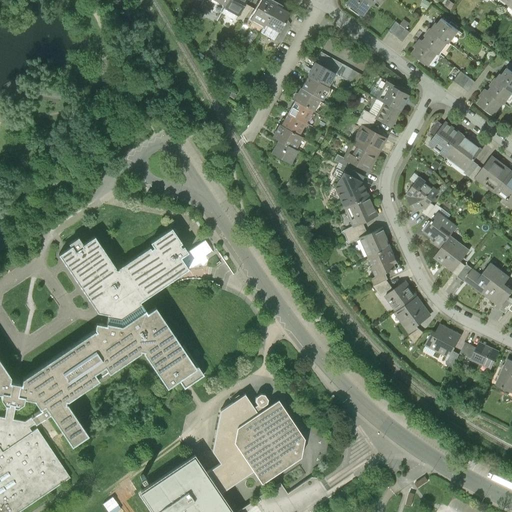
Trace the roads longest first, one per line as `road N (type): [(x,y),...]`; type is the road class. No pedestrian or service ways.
road 1 (unclassified): [(511,499),(419,449),(353,394),(206,197)]
road 2 (residential): [(511,342),(457,316),(426,288),(386,202),(387,173),(433,91)]
road 3 (residential): [(320,3),(251,130)]
road 4 (residential): [(433,91),(320,3)]
